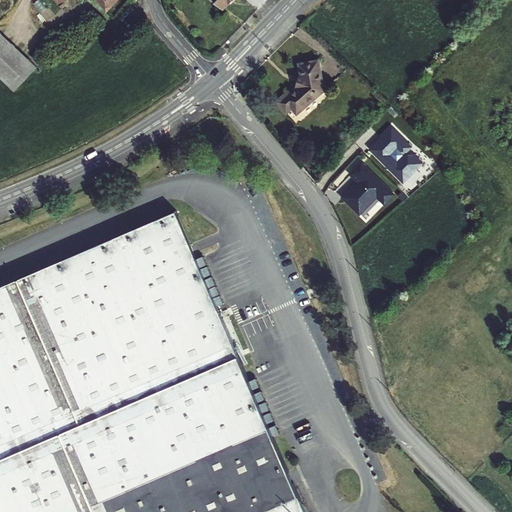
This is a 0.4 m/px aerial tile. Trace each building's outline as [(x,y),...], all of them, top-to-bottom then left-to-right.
[(55,0),(67,14),(80,3),(77,0),(55,0)] [(97,0),(107,11),(116,0),(97,0)] [(36,64),(0,32),(0,74),(14,87),(36,64)] [(292,90),(291,88),(279,100),(289,111),(294,107),(299,112),(325,88),(318,57),(299,61),(301,71),(300,71),(296,84),(297,85),(292,90)] [(377,139),(371,146),(404,179),(422,159),(414,150),(405,151),(405,148),(411,144),(392,124),(381,135),(382,140),(380,142),(377,139)] [(358,179),(344,194),(360,211),(378,194),(385,201),(395,192),(362,160),(351,172),(358,179)] [(0,511),(304,511),(176,212),(0,290),(0,511)]
